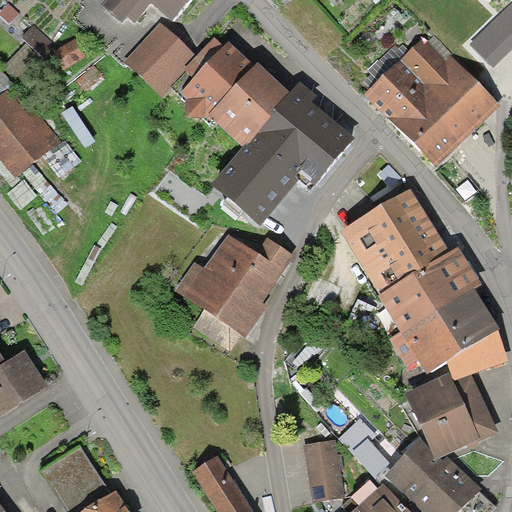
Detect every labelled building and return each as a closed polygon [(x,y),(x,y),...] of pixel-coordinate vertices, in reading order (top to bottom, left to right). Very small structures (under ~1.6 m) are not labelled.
[(106,0),(102,6),(124,24),(129,17),(137,24),(151,6),(172,22),(193,0),(106,0)] [(511,4),(471,45),(494,69),(511,50),(511,4)] [(197,57),(160,23),(123,62),(162,99),(186,73),(184,71),(197,57)] [(446,59),(449,56),(452,53),(434,36),(428,41),(446,59)] [(428,41),(425,38),(410,53),(397,65),(370,89),(364,96),(435,170),(452,154),(502,107),(449,56),(446,59),(428,41)] [(224,49),(214,39),(197,57),(184,71),(186,73),(194,80),(181,94),(187,100),(187,120),(206,118),(207,120),(209,118),(244,150),(276,116),(273,113),(291,95),(262,68),(258,64),(255,68),(229,44),(224,49)] [(397,65),(410,53),(403,45),(399,49),(396,46),(369,71),(372,75),(364,82),(370,89),(397,65)] [(317,98),(300,83),(291,95),(273,113),(276,116),(244,150),(211,190),(259,230),(300,183),(306,189),(310,184),(315,189),(356,141),(312,104),(317,98)] [(32,120),(7,91),(0,97),(0,157),(17,178),(61,141),(39,115),(32,120)] [(428,221),(410,192),(341,234),(381,297),(450,254),(428,221)] [(204,269),(195,263),(175,291),(246,339),(268,307),(262,304),(271,291),(294,257),(267,238),(256,255),(227,235),(204,269)] [(459,248),(450,254),(381,297),(379,298),(402,334),(402,335),(474,290),(482,285),(469,264),(459,248)] [(402,335),(402,334),(390,342),(407,369),(418,363),(427,376),(447,363),(498,332),(500,331),(479,298),(474,290),(402,335)] [(509,363),(498,332),(447,363),(450,374),(454,383),(471,375),(472,376),(509,363)] [(6,364),(0,354),(0,420),(49,388),(33,364),(24,352),(6,364)] [(450,374),(404,396),(425,438),(436,462),(456,452),(457,454),(474,446),(499,434),(472,376),(471,375),(454,383),(450,374)] [(341,441),(350,449),(370,429),(362,420),(341,441)] [(436,462),(425,438),(380,483),(383,485),(407,511),(415,511),(419,509),(422,511),(460,511),(485,486),(475,477),(478,475),(457,454),(456,452),(436,462)] [(336,441),(303,446),(313,504),(345,499),(336,441)] [(385,457),(368,441),(352,455),(376,481),(389,468),(381,461),(385,457)] [(86,511),(112,496),(80,448),(42,473),(66,511),(86,511)] [(252,511),(218,457),(193,473),(217,511),(252,511)] [(407,511),(383,485),(354,511),(407,511)] [(129,511),(118,493),(112,496),(86,511),(129,511)]
